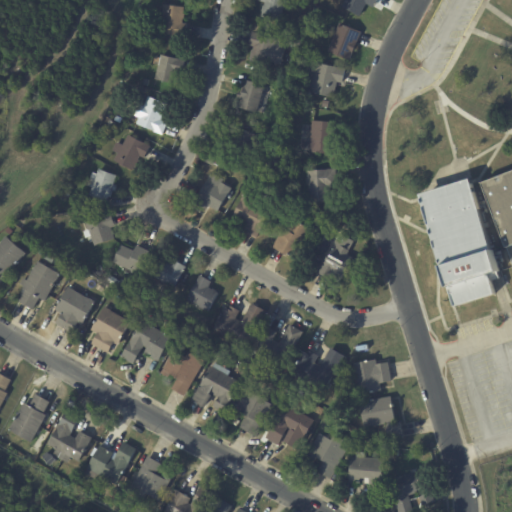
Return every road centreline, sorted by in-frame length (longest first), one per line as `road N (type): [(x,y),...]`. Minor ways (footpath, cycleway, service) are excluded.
road 1 (residential): [(464,511),(369,163),(381,74),(416,0)]
road 2 (residential): [(319,511),(0,332)]
road 3 (residential): [(152,213),(336,315),(407,307)]
road 4 (residential): [(152,213),(207,95),(224,0)]
